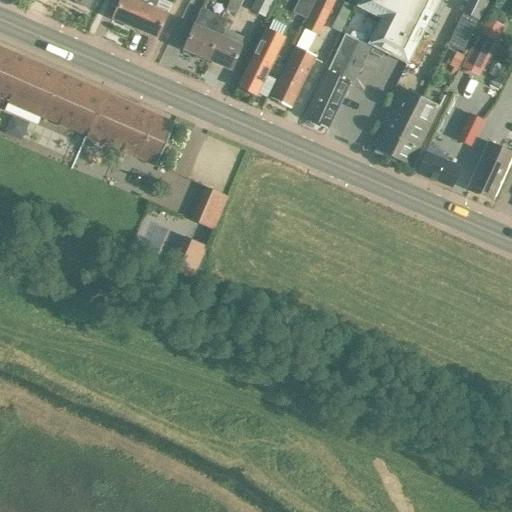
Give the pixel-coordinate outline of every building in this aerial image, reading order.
[(144,4),(135,0),(119,0),(112,19),(134,28),(144,4)] [(146,5),(144,4),(134,28),(156,38),(171,3),(163,0),(158,0),(155,8),(146,5)] [(273,0),(254,0),(250,10),(265,18),(273,0)] [(297,0),(292,12),(306,19),(315,0),(297,0)] [(334,0),(316,0),(303,28),(318,36),(334,0)] [(358,0),(355,6),(380,19),(366,44),(407,65),(439,0),(358,0)] [(489,0),(469,0),(464,12),(448,43),(464,51),(489,0)] [(344,1),(333,23),(343,28),(354,6),(344,1)] [(209,43),(220,16),(201,8),(183,48),(207,58),(213,45),(209,43)] [(227,19),(220,16),(209,43),(213,45),(207,58),(231,68),(241,46),(220,37),(227,19)] [(284,38),(266,30),(239,87),(256,94),(281,44),(284,38)] [(345,35),(306,116),(329,128),(349,84),(352,86),(359,69),(370,47),(370,46),(362,43),(364,39),(363,35),(355,31),(351,33),(350,37),(345,35)] [(479,36),(462,70),(479,79),(496,44),(479,36)] [(85,138),(104,95),(96,92),(97,90),(0,47),(0,98),(85,135),(84,137),(85,138)] [(315,56),(297,47),(271,97),(290,107),(315,56)] [(454,78),(464,58),(456,53),(449,66),(453,68),(449,75),(454,78)] [(393,156),(422,98),(400,87),(371,145),(393,156)] [(174,125),(104,95),(85,138),(156,168),(174,125)] [(439,107),(422,98),(393,156),(410,165),(439,107)] [(482,121),(469,114),(456,140),(470,146),(482,121)] [(511,155),(511,153),(489,143),(469,188),(492,199),(511,155)] [(448,155),(428,146),(417,171),(451,185),(459,167),(445,161),(448,155)] [(178,179),(174,193),(198,200),(202,185),(178,179)] [(228,197),(204,187),(190,220),(214,230),(228,197)] [(167,274),(187,280),(197,244),(177,238),(167,274)]
